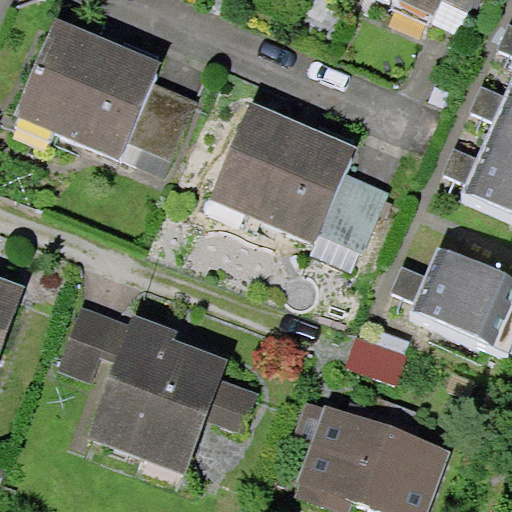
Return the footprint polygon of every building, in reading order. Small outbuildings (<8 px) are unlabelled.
[(368,0),(430,24),(439,0),(368,0)] [(511,34),(496,71),(511,77),(511,34)] [(152,82),(65,42),(24,133),(111,172),(152,82)] [(511,77),(496,71),(470,132),(511,150),(511,77)] [(259,126),(220,213),(309,252),(348,165),(259,126)] [(511,223),(511,150),(470,132),(443,194),(511,223)] [(511,327),(511,299),(415,260),(392,315),(499,359),(511,327)] [(0,294),(0,350),(16,299),(0,294)] [(127,336),(77,319),(54,389),(105,405),(127,336)] [(231,366),(133,332),(89,457),(188,491),(231,366)] [(434,511),(450,470),(324,423),(296,497),(336,511),(434,511)]
